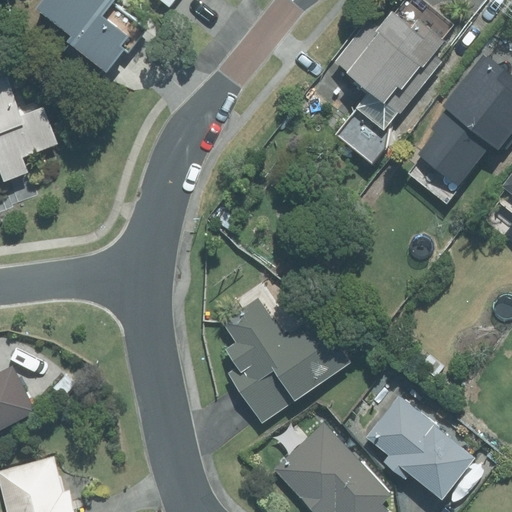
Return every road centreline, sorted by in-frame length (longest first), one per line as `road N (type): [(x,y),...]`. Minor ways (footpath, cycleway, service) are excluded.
road 1 (residential): [(150,270),(158,206),(182,148),(270,32)]
road 2 (residential): [(204,511),(171,454),(151,333),(150,270)]
road 3 (residential): [(0,289),(150,270)]
